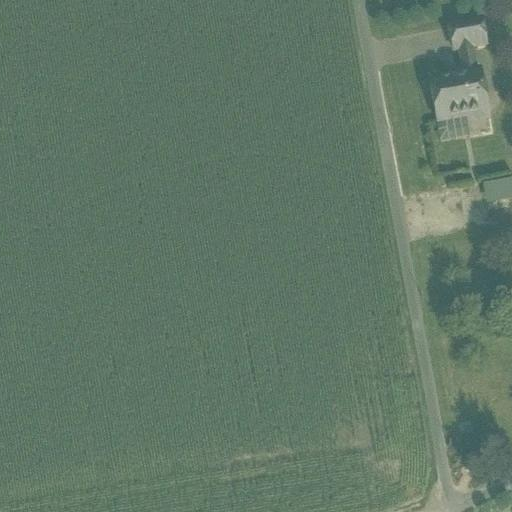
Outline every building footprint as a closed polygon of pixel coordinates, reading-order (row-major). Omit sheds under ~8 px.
[(481,24),(449,30),(454,55),(460,54),(471,52),(485,50),(481,24)] [(471,52),(460,54),(464,78),(451,80),(452,84),(431,88),(438,127),(470,121),(469,115),(486,112),(480,75),(475,76),(471,52)] [(481,191),(485,213),(509,208),(505,186),(481,191)] [(511,278),(490,283),(495,306),(511,302),(511,278)] [(479,464),(471,460),(466,470),(474,474),(479,464)]
